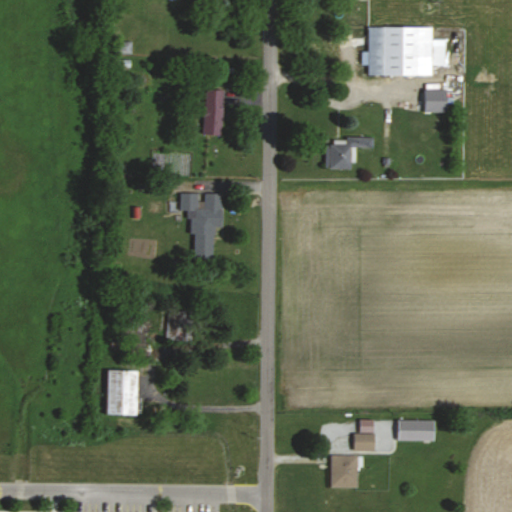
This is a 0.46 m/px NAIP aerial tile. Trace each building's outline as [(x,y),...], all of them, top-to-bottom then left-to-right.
[(444,66),(444,39),(431,39),(431,27),(366,27),(366,51),(360,51),(360,65),(365,65),(365,75),(431,76),(431,66),(444,66)] [(131,42),(117,41),(117,53),(130,54),(131,42)] [(445,90),(421,89),(421,112),(444,113),(445,90)] [(222,90),(202,90),(201,134),(220,135),(222,90)] [(220,194),(202,193),(202,201),(196,201),(196,193),(178,193),(177,210),(187,211),(186,235),(192,235),(191,257),(211,258),(212,227),(220,227),(220,194)] [(133,414),(134,369),(103,369),(102,414),(133,414)] [(371,450),(372,419),(357,418),(357,432),(351,432),(350,449),(371,450)] [(431,419),(395,419),(394,439),(431,440),(431,419)] [(328,487),(356,486),(355,454),(328,455),(328,487)]
